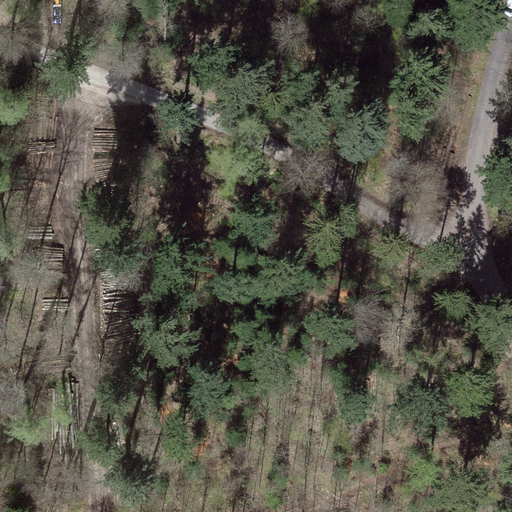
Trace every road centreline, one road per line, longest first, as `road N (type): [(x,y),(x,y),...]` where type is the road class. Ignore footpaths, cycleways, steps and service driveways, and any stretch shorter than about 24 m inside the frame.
road 1 (track): [(61,59),(98,511)]
road 2 (unclassified): [(511,327),(488,283),(473,197),(475,153),(511,7)]
